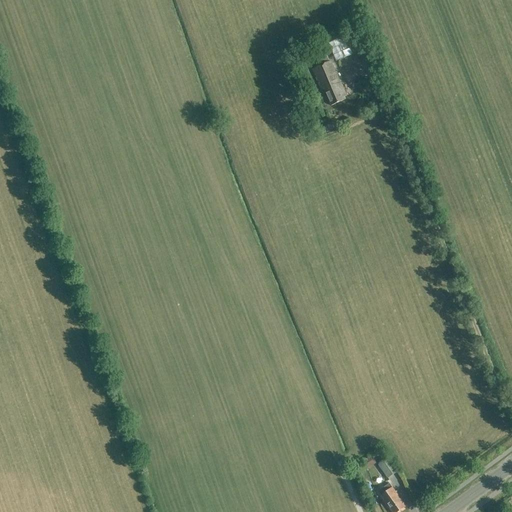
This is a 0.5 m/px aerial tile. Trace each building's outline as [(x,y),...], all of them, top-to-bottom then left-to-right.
[(364,44),(360,31),(353,33),(357,47),(364,44)] [(319,61),(322,67),(314,70),(323,90),(325,89),(333,107),(346,101),(344,97),(347,96),(331,62),(329,63),(327,58),(319,61)] [(367,469),(376,464),(372,456),(363,461),(367,469)] [(388,480),(394,475),(398,472),(388,459),(378,466),(388,480)] [(398,511),(406,507),(392,488),(381,496),(392,511),(398,511)]
